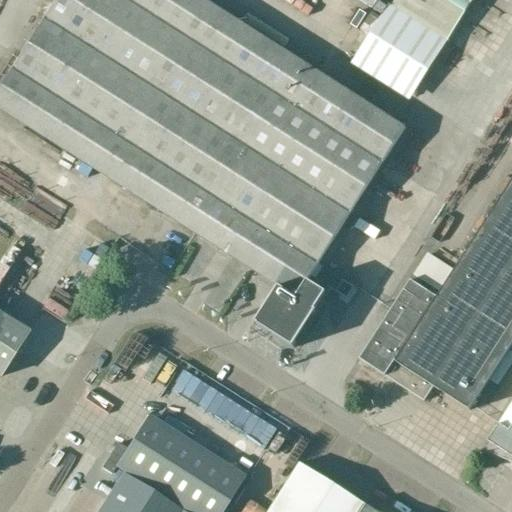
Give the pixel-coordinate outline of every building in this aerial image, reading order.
[(60,0),(0,93),(0,109),(278,288),(256,324),(293,347),(326,294),(308,282),(405,131),(202,0),(60,0)] [(396,0),(392,7),(447,41),(472,0),(396,0)] [(441,293),(438,298),(388,375),(386,378),(425,403),(434,389),(471,413),(511,348),(511,184),(494,212),(455,271),(441,293)] [(24,244),(33,231),(10,215),(0,229),(24,244)] [(86,250),(93,240),(80,232),(74,242),(86,250)] [(71,247),(67,256),(82,263),(86,254),(71,247)] [(428,254),(414,276),(441,293),(455,271),(428,254)] [(362,359),(388,375),(438,298),(412,280),(362,359)] [(30,304),(51,318),(57,310),(36,296),(30,304)] [(0,373),(19,344),(27,331),(0,314),(0,373)] [(145,358),(132,378),(160,396),(173,376),(145,358)] [(511,404),(496,429),(482,450),(511,462),(511,404)] [(150,419),(118,470),(184,511),(221,511),(243,478),(150,419)] [(297,465),(266,511),(357,511),(361,506),(297,465)] [(180,511),(123,474),(98,511),(180,511)]
